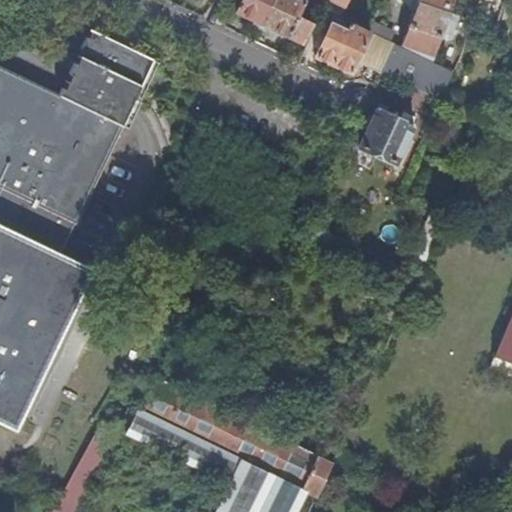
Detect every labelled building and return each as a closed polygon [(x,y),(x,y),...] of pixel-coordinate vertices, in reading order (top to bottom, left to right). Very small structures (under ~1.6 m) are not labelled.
[(273,0),(240,0),(235,11),(262,24),(273,0)] [(306,2),(304,1),(302,0),(273,0),(262,24),(304,44),(314,24),(299,16),(306,2)] [(324,10),(339,18),(347,0),(304,0),(304,1),(306,2),(324,10)] [(448,12),(452,0),(416,0),(416,1),(448,12)] [(440,38),(449,13),(448,12),(416,1),(407,26),(440,38)] [(351,73),(370,32),(339,18),(324,10),(305,52),(351,73)] [(60,93),(0,64),(0,422),(16,430),(94,267),(64,252),(125,124),(121,122),(152,58),(91,29),(60,93)] [(378,79),(381,72),(394,43),(374,34),(357,69),(378,79)] [(381,72),(439,101),(453,71),(446,68),(394,43),(381,72)] [(503,82),(497,99),(505,103),(511,86),(503,82)] [(414,123),(379,107),(359,147),(395,164),(414,123)] [(280,159),(218,129),(214,139),(274,169),(280,159)] [(295,180),(274,169),(214,139),(207,135),(188,169),(278,215),(295,180)] [(178,187),(169,182),(167,186),(156,205),(166,210),(178,187)] [(189,193),(178,187),(166,210),(177,216),(189,193)] [(430,250),(445,217),(432,212),(417,244),(430,250)] [(392,332),(419,274),(310,223),(301,243),(390,285),(373,322),(392,332)] [(511,315),(495,357),(511,364),(511,315)] [(296,511),(312,478),(322,483),(332,461),(236,415),(201,398),(174,385),(154,376),(126,432),(149,444),(177,457),(219,478),(228,483),(214,511),(296,511)] [(101,421),(56,505),(51,511),(78,511),(122,431),(101,421)] [(122,431),(78,511),(112,511),(149,444),(126,432),(122,431)] [(210,494),(219,478),(177,457),(169,474),(210,494)]
